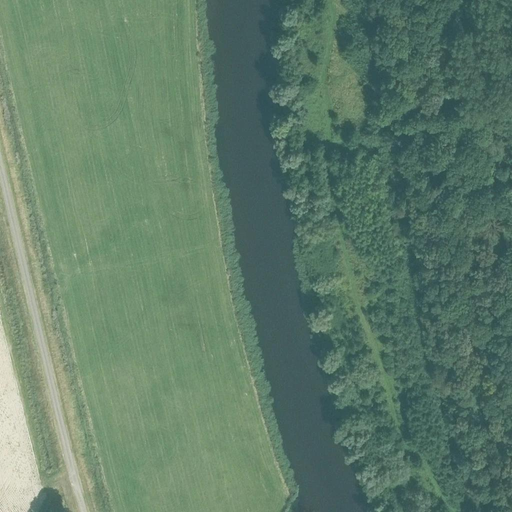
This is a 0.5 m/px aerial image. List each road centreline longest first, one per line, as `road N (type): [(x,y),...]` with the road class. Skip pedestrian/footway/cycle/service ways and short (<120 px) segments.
road 1 (track): [(465,0),(486,443),(498,511)]
road 2 (unclassified): [(83,511),(0,167)]
